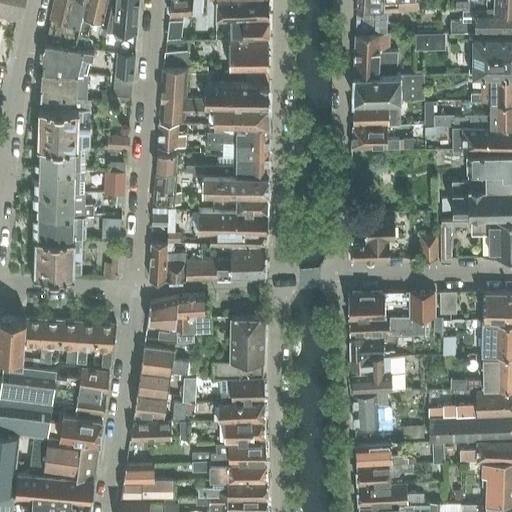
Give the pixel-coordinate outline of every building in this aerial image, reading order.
[(0,0),(0,5),(19,10),(21,0),(0,0)] [(55,0),(52,16),(51,16),(46,40),(75,44),(85,0),(55,0)] [(85,0),(75,44),(84,46),(91,16),(104,19),(107,0),(85,0)] [(112,1),(106,30),(117,30),(117,29),(137,30),(137,29),(138,0),(115,0),(115,1),(112,1)] [(170,0),(171,1),(170,14),(203,13),(203,0),(170,0)] [(269,14),(269,0),(216,0),(216,15),(231,15),(269,14)] [(376,9),(384,9),(384,10),(419,9),(418,0),(356,0),(357,1),(357,10),(356,32),(375,31),(376,9)] [(463,19),(450,19),(450,30),(474,30),(511,29),(511,7),(475,7),(468,7),(463,7),(463,19)] [(269,32),(269,14),(231,15),(231,37),(229,37),(229,38),(248,38),(247,31),(269,32)] [(181,38),(184,18),(169,18),(168,36),(181,38)] [(391,32),(375,31),(356,32),(355,71),(397,72),(398,49),(390,49),(391,32)] [(444,31),(415,31),(415,46),(444,46),(444,31)] [(472,72),(483,72),(490,72),(511,71),(511,32),(472,33),(472,72)] [(134,73),(137,39),(118,36),(115,73),(134,73)] [(230,67),(246,67),(269,67),(269,37),(248,38),(229,38),(230,67)] [(84,46),(75,44),(46,40),(44,60),(43,67),(87,71),(91,55),(93,56),(95,47),(84,46)] [(165,49),(164,63),(188,64),(189,50),(165,49)] [(186,116),(186,107),(187,95),(189,71),(189,64),(188,64),(164,63),(164,65),(160,122),(177,122),(177,116),(186,116)] [(87,97),(87,71),(43,67),(41,85),(41,94),(77,95),(77,97),(87,97)] [(269,67),(246,67),(247,78),(252,78),(251,81),(218,80),(205,80),(205,96),(187,95),(186,107),(209,108),(216,108),(216,102),(269,102),(269,80),(269,67)] [(354,72),(354,98),(355,98),(401,98),(401,96),(424,97),(425,73),(397,72),(355,71),(354,72)] [(511,71),(490,72),(483,72),(483,91),(471,91),(471,99),(490,99),(511,99),(511,71)] [(132,95),(134,73),(115,73),(113,94),(132,95)] [(39,106),(38,145),(40,145),(79,146),(85,146),(88,146),(90,97),(87,97),(77,97),(77,95),(41,94),(37,98),(37,102),(40,106),(39,106)] [(400,98),(401,98),(355,98),(354,123),(388,124),(388,123),(389,113),(400,113),(400,98)] [(511,99),(490,99),(490,112),(470,112),(470,115),(442,115),(442,124),(455,124),(455,125),(511,124),(511,99)] [(216,102),(216,108),(209,108),(210,122),(223,122),(235,123),(270,123),(269,104),(269,102),(216,102)] [(180,122),(177,122),(160,122),(158,146),(178,146),(180,122)] [(270,123),(235,123),(223,122),(223,130),(208,129),(207,137),(270,138),(270,124),(270,123)] [(400,137),(388,137),(388,124),(354,123),(352,147),(388,147),(399,147),(400,137)] [(453,148),(466,148),(511,147),(511,124),(455,125),(452,125),(453,148)] [(129,148),(130,134),(109,133),(108,146),(129,148)] [(223,147),(223,154),(234,154),(269,154),(270,138),(207,137),(207,146),(223,147)] [(85,146),(79,146),(40,145),(40,167),(84,169),(85,146)] [(511,213),(511,147),(466,148),(467,166),(468,166),(468,178),(452,178),(452,195),(441,195),(441,211),(469,211),(469,214),(511,213)] [(172,202),(173,190),(175,169),(177,169),(178,150),(159,149),(157,169),(154,201),(172,202)] [(187,170),(195,170),(269,171),(269,154),(234,154),(223,154),(218,154),(217,162),(187,162),(187,170)] [(124,192),(126,160),(110,159),(109,169),(106,169),(104,191),(124,192)] [(84,178),(84,169),(40,167),(39,181),(75,182),(75,177),(84,178)] [(269,171),(195,170),(195,187),(218,188),(226,188),(237,188),(269,189),(269,171)] [(85,190),(75,190),(75,182),(39,181),(38,213),(86,214),(94,214),(94,203),(85,203),(85,190)] [(226,207),(226,188),(218,188),(218,196),(214,196),(214,206),(226,207)] [(268,208),(269,189),(237,188),(236,207),(268,208)] [(182,190),(173,190),(172,202),(181,203),(182,190)] [(199,206),(198,231),(210,230),(210,243),(231,243),(266,245),(267,230),(268,208),(236,207),(226,207),(214,206),(199,206)] [(168,224),(169,212),(153,211),(152,223),(168,224)] [(468,222),(467,212),(442,213),(441,222),(440,222),(441,256),(451,255),(451,223),(468,222)] [(85,236),(86,214),(38,213),(38,235),(85,236)] [(395,213),(366,213),(365,234),(351,234),(351,256),(389,256),(390,236),(395,237),(395,213)] [(483,256),(511,255),(511,217),(471,218),(471,232),(488,231),(489,254),(483,254),(483,256)] [(120,237),(121,220),(108,219),(106,236),(120,237)] [(181,230),(168,229),(167,240),(181,240),(181,230)] [(438,231),(419,232),(420,255),(438,256),(438,231)] [(38,235),(35,235),(34,273),(74,274),(75,253),(85,254),(85,236),(38,235)] [(166,277),(168,240),(152,240),(150,277),(166,277)] [(186,278),(201,277),(202,256),(186,256),(186,250),(173,250),(174,240),(168,240),(166,277),(186,278)] [(266,250),(266,245),(231,243),(231,256),(202,256),(201,277),(218,277),(266,276),(266,250)] [(107,274),(118,275),(119,258),(108,257),(107,274)] [(349,290),(350,315),(385,315),(385,300),(406,300),(406,289),(385,289),(349,290)] [(409,290),(409,315),(426,315),(435,315),(436,314),(436,289),(409,290)] [(440,311),(457,311),(457,289),(440,289),(440,311)] [(511,289),(485,289),(484,314),(511,314),(511,289)] [(195,339),(194,331),(212,331),(211,312),(206,312),(206,293),(179,294),(177,339),(195,339)] [(158,337),(177,339),(179,294),(151,301),(147,322),(170,325),(169,330),(159,329),(158,337)] [(56,374),(57,367),(24,363),(25,344),(28,316),(27,316),(0,314),(0,353),(9,354),(9,361),(2,360),(0,379),(0,492),(15,493),(17,466),(22,431),(35,432),(49,434),(53,397),(55,385),(56,374)] [(425,333),(426,315),(409,315),(390,314),(385,315),(350,315),(350,332),(389,333),(425,333)] [(443,326),(443,314),(436,314),(435,315),(434,326),(443,326)] [(483,351),(483,353),(511,353),(511,314),(484,314),(483,351)] [(45,317),(28,316),(25,344),(41,345),(45,317)] [(263,375),(263,359),(264,359),(265,316),(232,316),(231,359),(214,359),(214,375),(219,375),(263,375)] [(41,345),(41,361),(51,362),(52,346),(60,347),(63,318),(45,317),(41,345)] [(81,319),(63,318),(60,347),(68,347),(67,360),(77,361),(77,355),(81,319)] [(87,348),(96,348),(99,320),(81,319),(77,355),(77,361),(87,362),(87,348)] [(102,364),(111,365),(113,349),(113,350),(117,321),(99,320),(96,348),(103,349),(102,364)] [(456,352),(456,334),(444,334),(443,352),(456,352)] [(382,354),(385,354),(384,336),(350,337),(350,355),(382,354)] [(144,343),(141,366),(171,371),(188,372),(190,359),(173,357),(174,348),(144,343)] [(404,353),(385,354),(382,354),(382,366),(373,367),(373,368),(373,371),(405,370),(404,353)] [(511,353),(483,353),(483,354),(484,381),(480,382),(480,377),(467,377),(451,377),(451,387),(467,387),(475,387),(511,386),(511,353)] [(373,367),(382,366),(382,354),(350,355),(351,369),(373,368),(373,367)] [(68,376),(56,374),(55,385),(106,391),(109,370),(82,366),(80,375),(68,373),(68,376)] [(168,393),(171,371),(141,366),(138,388),(168,393)] [(352,372),(353,390),(388,389),(405,389),(405,370),(373,371),(352,372)] [(264,398),(263,375),(219,375),(220,390),(221,390),(221,400),(231,399),(265,398),(264,398)] [(103,413),(106,391),(55,385),(53,397),(77,400),(75,409),(103,413)] [(183,386),(183,394),(182,401),(187,402),(195,402),(196,387),(183,386)] [(429,405),(429,414),(511,411),(511,386),(475,387),(476,401),(429,405)] [(165,415),(168,393),(138,388),(135,411),(165,415)] [(393,427),(392,405),(388,405),(388,389),(353,390),(355,422),(378,423),(379,428),(393,427)] [(185,418),(186,412),(187,402),(182,401),(183,394),(177,394),(174,393),(173,417),(185,418)] [(224,419),(265,419),(265,398),(231,399),(221,400),(219,401),(219,412),(214,412),(214,419),(219,419),(224,419)] [(195,402),(187,402),(186,412),(194,413),(195,402)] [(477,437),(511,436),(511,411),(429,414),(430,439),(433,439),(433,440),(444,439),(443,439),(477,437)] [(63,436),(73,437),(100,440),(103,417),(67,412),(63,436)] [(135,419),(131,438),(172,437),(172,419),(135,419)] [(180,438),(189,440),(189,419),(180,419),(180,438)] [(224,419),(225,441),(229,441),(266,441),(266,439),(265,419),(224,419)] [(403,424),(403,436),(424,435),(424,423),(403,424)] [(49,434),(35,432),(31,468),(95,475),(100,440),(73,437),(63,436),(49,434)] [(511,457),(511,436),(477,437),(477,446),(460,446),(460,459),(477,458),(482,458),(511,457)] [(444,461),(444,439),(433,440),(433,461),(444,461)] [(266,441),(229,441),(225,441),(216,441),(216,450),(193,451),(193,464),(267,463),(266,441)] [(355,442),(357,463),(409,461),(409,456),(404,456),(404,453),(392,453),(391,442),(355,442)] [(485,501),(511,500),(511,457),(482,458),(481,473),(486,473),(485,501)] [(357,463),(358,483),(391,482),(390,474),(398,474),(401,470),(413,470),(413,461),(409,461),(357,463)] [(126,464),(124,476),(154,477),(154,463),(126,464)] [(267,478),(267,463),(193,464),(193,469),(210,469),(210,478),(227,478),(267,478)] [(31,468),(17,466),(15,493),(91,497),(95,475),(31,468)] [(175,496),(175,477),(154,477),(124,476),(121,495),(175,496)] [(199,485),(199,494),(210,494),(210,495),(267,496),(267,478),(227,478),(227,486),(219,486),(219,485),(199,485)] [(359,505),(414,503),(424,503),(424,492),(391,492),(391,482),(358,483),(359,505)] [(89,511),(91,497),(15,493),(0,492),(0,511),(89,511)] [(464,492),(464,501),(478,501),(479,493),(464,492)] [(228,504),(228,510),(269,511),(267,496),(210,495),(210,504),(228,504)] [(149,511),(150,499),(121,498),(118,511),(149,511)] [(178,510),(178,499),(165,499),(165,510),(173,510),(178,510)] [(430,500),(429,511),(438,511),(439,500),(430,500)] [(511,511),(511,500),(485,501),(478,501),(464,501),(462,501),(461,511),(511,511)] [(413,511),(414,503),(359,505),(359,511),(413,511)]
